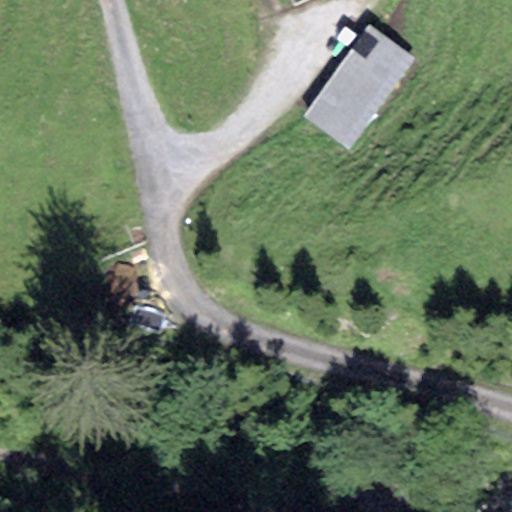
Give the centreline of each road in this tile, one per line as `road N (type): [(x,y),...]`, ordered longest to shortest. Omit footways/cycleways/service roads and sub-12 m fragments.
road 1 (track): [(162,140),(161,260),(192,312),(242,351),(511,417)]
road 2 (track): [(123,0),(162,140),(218,140),(262,114),(323,6)]
